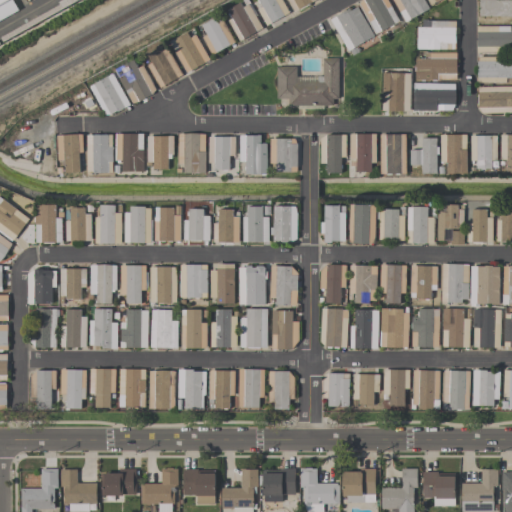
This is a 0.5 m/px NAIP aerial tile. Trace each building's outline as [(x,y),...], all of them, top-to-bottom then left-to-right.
[(0,0),(0,19),(17,11),(11,0),(0,0)] [(227,20),(231,18),(231,17),(229,18),(227,14),(229,13),(227,9),(240,2),(242,7),(245,5),(242,0),(247,0),(249,3),(248,4),(262,28),(239,41),(227,20)] [(281,0),(289,13),(266,25),(257,9),(262,6),(260,3),(258,3),(256,0),(281,0)] [(314,0),(308,4),(309,5),(299,10),(298,9),(294,12),(287,0),(314,0)] [(359,4),(361,0),(386,0),(399,21),(375,35),(358,4),(359,4)] [(423,0),(428,9),(405,22),(392,0),(423,0)] [(511,0),(511,2),(511,16),(503,16),(503,22),(478,22),(478,0),(511,0)] [(349,9),(350,10),(357,7),(373,36),(348,51),(330,20),(349,9)] [(207,35),(201,25),(214,18),(217,23),(223,20),(235,42),(211,55),(202,38),(207,35)] [(430,20),(430,21),(455,21),(455,50),(417,49),(417,27),(419,27),(419,25),(423,25),(423,20),(430,20)] [(510,26),(510,31),(511,31),(511,47),(504,47),(504,52),(476,52),(476,26),(510,26)] [(179,48),(173,39),(186,32),(190,38),(195,35),(209,60),(202,63),(203,64),(199,66),(199,65),(196,67),(197,68),(193,70),(193,69),(186,73),(174,51),(179,48)] [(146,65),(151,63),(146,54),(159,47),(161,51),(166,48),(179,70),(180,70),(182,75),(159,88),(146,65)] [(456,53),(456,80),(415,80),(415,58),(425,58),(425,53),(456,53)] [(502,57),(502,61),(511,61),(511,84),(507,84),(507,79),(505,79),(505,83),(477,83),(477,77),(476,77),(476,61),(478,61),(478,57),(502,57)] [(338,99),(333,99),(333,106),(288,106),(288,99),(276,99),(276,67),(296,67),(296,76),(322,76),(322,58),(338,58),(338,99)] [(114,70),(133,60),(137,68),(143,65),(155,89),(151,94),(138,101),(132,103),(114,70)] [(130,105),(117,112),(117,111),(110,114),(105,115),(89,86),(112,73),(130,105)] [(409,111),(381,111),(382,73),(410,73),(409,111)] [(413,110),(413,83),(454,84),(454,105),(452,110),(413,110)] [(478,107),(478,105),(477,105),(476,95),(477,95),(477,87),(511,86),(511,106),(511,107),(511,112),(481,113),(478,107)] [(57,136),(82,134),(83,152),(79,153),(80,172),(66,173),(65,160),(58,160),(57,136)] [(116,134),(143,134),(143,171),(122,171),(122,160),(116,160),(116,134)] [(178,134),(205,134),(205,151),(206,151),(206,173),(184,173),(184,164),(178,164),(178,134)] [(376,163),(371,163),(371,172),(356,172),(356,158),(350,158),(349,134),(376,134),(376,163)] [(406,173),(380,173),(379,134),(405,134),(406,173)] [(467,173),(446,173),(446,162),(440,162),(440,135),(466,134),(467,173)] [(112,135),(112,147),(113,147),(113,162),(113,172),(93,173),(93,172),(92,172),(92,174),(87,174),(86,135),(112,135)] [(239,135),(261,135),(261,143),(267,143),(267,174),(265,174),(265,175),(262,175),(262,174),(246,174),(246,170),(244,170),(244,166),(245,166),(245,161),(240,161),(239,135)] [(326,135),(346,135),(346,157),(341,157),(341,173),(326,173),(326,163),(320,163),(320,139),(326,135)] [(511,172),(506,172),(506,159),(500,159),(500,135),(511,135),(511,172)] [(173,155),(168,155),(168,163),(169,163),(169,167),(168,167),(168,169),(166,169),(166,170),(162,170),(162,169),(153,169),(152,169),(152,166),(153,166),(153,162),(151,162),(151,165),(146,165),(146,162),(147,162),(147,136),(173,136),(173,155)] [(497,160),(491,160),(491,169),(476,169),(476,161),(470,161),(470,136),(496,136),(497,160)] [(209,137),(235,137),(235,155),(229,155),(229,163),(231,163),(231,167),(229,167),(229,170),(227,170),(227,171),(224,171),(224,170),(215,170),(215,163),(208,163),(209,137)] [(297,172),(276,172),(276,164),(270,164),(270,138),(294,139),(297,144),(297,172)] [(421,150),(421,138),(436,138),(436,141),(436,147),(438,147),(438,154),(436,154),(436,173),(421,173),(421,165),(410,165),(410,150),(421,150)] [(0,230),(0,196),(29,219),(13,240),(0,230)] [(56,205),(56,218),(57,218),(57,212),(63,212),(63,218),(62,218),(62,243),(54,242),(54,243),(43,243),(43,242),(35,242),(36,224),(35,224),(35,222),(34,222),(34,217),(35,217),(35,205),(41,205),(41,204),(56,205)] [(375,205),(374,243),(360,244),(348,242),(349,204),(375,205)] [(463,228),(457,228),(457,229),(451,229),(451,231),(464,231),(463,244),(449,244),(449,241),(437,241),(437,212),(437,204),(458,205),(463,205),(463,228)] [(121,244),(95,243),(95,217),(100,217),(100,205),(115,205),(115,213),(121,213),(121,244)] [(150,243),(124,242),(125,213),(130,213),(130,206),(145,207),(145,208),(151,208),(150,243)] [(180,242),(172,241),(172,242),(168,242),(168,241),(165,241),(165,242),(160,242),(160,241),(154,241),(155,207),(174,208),(174,215),(175,215),(175,206),(180,206),(180,212),(180,242)] [(248,217),(248,211),(246,211),(246,208),(248,208),(248,206),(263,207),(263,217),(269,217),(268,242),(261,242),(261,243),(248,243),(248,242),(242,242),(243,217),(248,217)] [(297,238),(290,242),(281,242),(281,241),(273,241),(273,235),(270,235),(270,228),(273,228),(273,206),(295,206),(297,213),(297,238)] [(344,241),(331,241),(331,243),(324,242),(324,233),(320,233),(320,222),(324,222),(324,206),(345,206),(344,241)] [(403,240),(378,240),(379,219),(377,219),(377,210),(383,210),(384,209),(398,209),(398,216),(400,216),(401,210),(400,210),(400,207),(405,207),(404,213),(405,213),(405,216),(404,216),(403,240)] [(433,243),(407,243),(407,207),(412,207),(427,207),(427,217),(433,217),(433,243)] [(91,241),(66,240),(66,221),(70,221),(71,208),(85,208),(85,214),(91,214),(91,241)] [(209,241),(183,240),(184,220),(188,220),(188,216),(187,216),(187,212),(188,212),(188,209),(203,209),(203,211),(204,211),(204,216),(210,216),(209,241)] [(238,243),(213,242),(213,223),(216,223),(216,222),(218,222),(218,215),(217,215),(217,212),(218,212),(218,209),(233,210),(233,217),(239,217),(238,243)] [(492,242),(466,242),(467,223),(471,223),(472,209),(486,209),(486,217),(489,218),(489,212),(493,212),(492,242)] [(501,220),(501,209),(511,209),(511,241),(495,241),(496,220),(501,220)] [(0,235),(11,244),(0,259),(0,235)] [(209,270),(216,270),(216,264),(233,264),(233,304),(216,304),(216,298),(209,297),(209,270)] [(266,264),(266,287),(261,287),(261,305),(239,305),(239,264),(266,264)] [(346,265),(345,287),(340,287),(339,303),(324,303),(325,300),(324,299),(324,298),(325,298),(325,293),(324,293),(324,289),(319,289),(319,271),(326,264),(346,265)] [(441,264),(468,264),(467,299),(461,299),(461,302),(441,302),(441,264)] [(116,290),(111,290),(111,303),(96,303),(96,294),(92,294),(92,299),(87,299),(87,293),(89,293),(90,265),(116,265),(116,290)] [(120,265),(145,265),(145,272),(147,272),(147,290),(140,290),(140,303),(125,303),(125,294),(119,294),(120,265)] [(180,265),(206,265),(206,297),(180,297),(180,265)] [(296,306),(275,305),(275,298),(273,298),(273,302),(269,302),(270,265),(291,266),(297,273),(296,306)] [(376,266),(376,294),(369,294),(369,304),(354,303),(354,294),(352,294),(352,299),(348,299),(348,280),(349,265),(354,266),(376,266)] [(380,265),(405,265),(404,293),(399,293),(399,304),(384,303),(385,293),(379,293),(380,265)] [(410,265),(436,266),(436,290),(430,290),(430,293),(431,293),(431,297),(430,297),(430,299),(428,299),(428,300),(424,300),(424,299),(415,299),(415,293),(415,298),(410,297),(410,293),(409,293),(410,265)] [(484,266),(484,265),(492,266),(499,267),(498,304),(490,304),(483,303),(483,304),(478,304),(478,306),(470,306),(470,303),(469,303),(470,266),(484,266)] [(150,267),(157,267),(157,266),(170,266),(170,267),(176,267),(176,302),(170,302),(170,303),(155,303),(155,302),(153,302),(153,303),(150,303),(150,302),(149,302),(150,267)] [(502,266),(508,267),(508,266),(511,266),(511,304),(507,304),(508,295),(502,295),(502,266)] [(27,274),(35,269),(42,269),(43,270),(45,271),(55,271),(55,287),(51,287),(51,304),(26,303),(27,274)] [(86,269),(85,287),(80,287),(80,299),(65,299),(65,296),(63,296),(63,302),(60,302),(60,269),(86,269)] [(402,309),(402,312),(404,313),(404,307),(408,307),(407,348),(379,347),(379,331),(380,331),(380,308),(402,309)] [(30,321),(35,321),(35,308),(57,309),(58,310),(58,316),(56,316),(55,347),(34,347),(29,342),(30,321)] [(321,308),(341,309),(341,310),(347,310),(346,348),(338,347),(338,348),(333,348),(333,347),(331,347),(331,348),(326,348),(326,347),(324,347),(319,341),(321,308)] [(438,347),(411,346),(411,328),(410,328),(411,322),(411,316),(416,317),(417,312),(418,312),(418,308),(433,309),(432,309),(439,309),(438,347)] [(463,309),(462,318),(469,319),(468,347),(441,347),(443,308),(463,309)] [(60,326),(65,326),(66,315),(62,315),(62,310),(66,310),(66,309),(80,310),(80,316),(86,317),(85,348),(60,347),(60,326)] [(116,349),(102,349),(102,346),(93,346),(93,345),(89,345),(89,320),(93,321),(94,309),(111,309),(111,322),(117,323),(116,349)] [(146,310),(146,323),(146,348),(139,348),(126,348),(126,347),(120,347),(120,341),(120,329),(120,323),(125,323),(125,309),(140,309),(140,310),(146,310)] [(185,310),(185,309),(200,309),(200,323),(206,323),(206,348),(180,348),(181,310),(185,310)] [(215,322),(216,309),(231,309),(231,316),(233,316),(233,311),(238,311),(238,316),(236,316),(236,347),(210,347),(210,322),(215,322)] [(266,347),(259,347),(259,349),(246,348),(246,347),(239,347),(239,319),(240,319),(240,318),(246,318),(246,309),(266,309),(266,347)] [(156,320),(156,315),(155,315),(155,311),(156,311),(156,310),(171,310),(171,321),(177,321),(177,348),(150,348),(150,320),(156,320)] [(271,349),(271,310),(292,311),(291,321),(298,321),(298,340),(291,349),(271,349)] [(377,349),(349,348),(350,326),(354,326),(354,310),(378,310),(377,349)] [(499,348),(472,347),(473,310),(500,310),(499,348)] [(511,347),(503,347),(504,314),(511,314),(511,347)] [(85,399),(81,399),(81,409),(66,408),(66,394),(59,394),(60,369),(86,370),(85,399)] [(115,369),(115,393),(110,393),(110,407),(95,407),(95,394),(89,394),(89,369),(115,369)] [(144,407),(118,407),(119,369),(145,369),(144,407)] [(178,369),(193,369),(193,371),(205,372),(205,395),(203,395),(202,409),(184,409),(184,398),(177,398),(178,369)] [(264,369),(263,397),(258,397),(258,408),(237,407),(238,369),(264,369)] [(409,388),(404,388),(403,406),(389,406),(389,394),(387,394),(387,399),(382,399),(383,369),(409,370),(409,388)] [(229,395),(229,409),(226,409),(223,409),(214,408),(213,408),(213,405),(214,405),(214,400),(213,400),(212,408),(209,408),(209,404),(208,404),(209,370),(234,371),(234,395),(229,395)] [(438,400),(433,400),(433,409),(418,409),(418,405),(417,405),(417,408),(412,408),(412,370),(439,371),(438,400)] [(468,410),(448,409),(448,403),(447,402),(446,409),(441,408),(443,370),(469,371),(468,410)] [(486,370),(486,372),(499,372),(498,399),(493,399),(493,406),(471,405),(472,370),(486,370)] [(511,370),(511,409),(508,409),(508,397),(502,397),(503,370),(511,370)] [(36,409),(36,402),(30,402),(30,376),(36,371),(55,371),(55,389),(51,389),(51,409),(36,409)] [(149,371),(175,371),(174,407),(173,407),(173,409),(148,409),(149,371)] [(294,378),(294,399),(288,399),(288,409),(273,409),(273,402),(272,402),(272,408),(266,408),(266,401),(268,401),(268,371),(289,371),(294,378)] [(349,374),(348,407),(327,406),(327,394),(321,394),(322,375),(328,373),(349,374)] [(373,392),(373,405),(358,405),(358,400),(357,400),(356,406),(351,406),(352,374),(379,375),(378,392),(373,392)] [(338,503),(322,503),(322,511),(306,511),(306,509),(303,509),(303,487),(299,487),(300,468),(304,468),(304,467),(311,468),(316,468),(316,483),(336,483),(336,485),(338,485),(338,503)] [(161,483),(161,469),(166,469),(166,468),(172,468),(172,469),(177,469),(177,487),(173,487),(174,504),(172,504),(172,511),(157,511),(157,504),(140,504),(140,483),(161,483)] [(416,468),(416,488),(413,488),(413,511),(398,511),(398,508),(381,508),(381,488),(401,488),(401,469),(416,468)] [(31,509),(31,511),(20,511),(21,488),(40,488),(41,469),(57,469),(57,488),(54,488),(54,509),(31,509)] [(76,469),(76,483),(96,483),(96,504),(88,504),(88,511),(69,511),(69,503),(64,503),(64,486),(60,486),(60,469),(76,469)] [(102,473),(119,473),(119,469),(135,469),(135,495),(102,495),(102,473)] [(182,469),(197,469),(197,471),(215,471),(215,494),(214,494),(214,504),(196,504),(196,494),(182,494),(182,469)] [(221,488),(240,488),(240,469),(257,469),(257,487),(256,487),(256,493),(253,493),(253,496),(255,496),(255,501),(253,501),(253,507),(252,507),(252,511),(233,511),(233,508),(221,508),(221,488)] [(295,494),(283,494),(283,499),(282,500),(281,501),(276,500),(276,501),(275,502),(265,502),(264,501),(264,494),(263,494),(262,473),(279,472),(279,469),(294,469),(295,494)] [(374,494),(364,494),(364,502),(346,502),(346,495),(342,495),(342,473),(343,473),(343,471),(360,471),(360,469),(374,469),(374,494)] [(497,485),(492,485),(492,511),(461,511),(461,483),(480,483),(481,469),(497,469),(497,485)] [(511,511),(502,511),(502,490),(501,490),(501,471),(511,471),(511,511)] [(454,506),(433,506),(433,497),(422,497),(422,472),(437,472),(437,476),(454,476),(454,506)]
